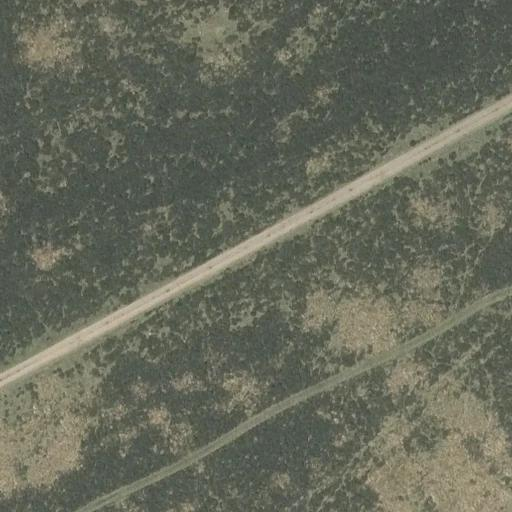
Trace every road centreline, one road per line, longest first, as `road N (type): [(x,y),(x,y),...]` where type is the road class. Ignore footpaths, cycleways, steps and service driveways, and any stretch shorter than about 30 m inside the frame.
road 1 (track): [(0,384),(511,103)]
road 2 (unknown): [(87,511),(511,289)]
